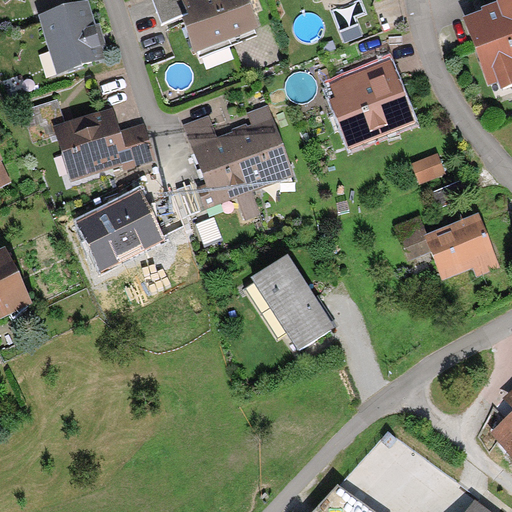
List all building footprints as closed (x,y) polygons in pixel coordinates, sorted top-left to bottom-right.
[(160,23),(184,15),(178,0),(156,0),(152,1),(160,23)] [(240,0),(178,0),(184,15),(195,47),(250,27),(240,0)] [(511,0),(496,0),(498,3),(482,9),(482,12),(463,19),(489,87),(498,84),(501,92),(511,88),(511,0)] [(40,15),(57,76),(108,60),(104,48),(106,46),(100,24),(95,26),(88,2),(40,15)] [(356,87),(328,97),(346,146),(393,129),(390,121),(406,115),(384,57),(350,69),(356,87)] [(55,130),(66,126),(58,101),(22,112),(32,143),(56,135),(55,130)] [(210,117),(184,127),(205,184),(196,187),(205,211),(235,200),(243,221),(261,214),(252,191),(294,175),(268,107),(247,115),(251,126),(218,139),(210,117)] [(66,126),(55,130),(56,135),(71,183),(124,166),(126,171),(157,162),(145,124),(119,132),(113,111),(66,126)] [(0,189),(13,183),(3,164),(4,163),(0,154),(0,189)] [(437,155),(411,165),(419,185),(445,175),(437,155)] [(464,180),(431,193),(438,209),(470,196),(464,180)] [(190,186),(179,191),(188,216),(200,211),(190,186)] [(140,190),(77,221),(102,270),(164,239),(140,190)] [(476,278),(501,267),(479,215),(443,229),(427,236),(420,217),(395,227),(408,262),(432,253),(442,281),(473,270),(476,278)] [(6,249),(0,251),(0,322),(33,306),(6,249)] [(290,257),(251,281),(297,353),(336,328),(319,302),(290,257)] [(511,409),(511,415),(491,433),(511,457),(511,394),(505,401),(511,409)] [(377,511),(358,502),(353,511),(377,511)]
